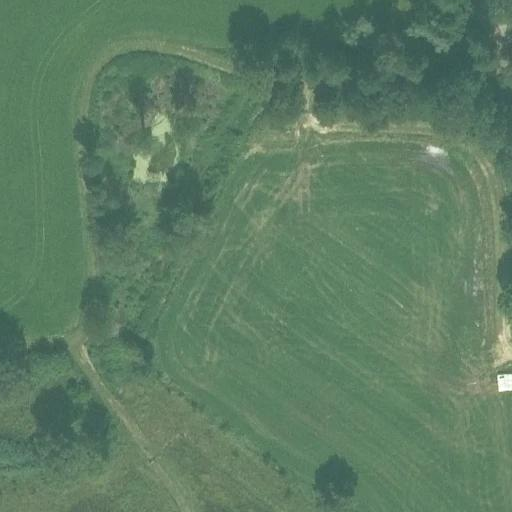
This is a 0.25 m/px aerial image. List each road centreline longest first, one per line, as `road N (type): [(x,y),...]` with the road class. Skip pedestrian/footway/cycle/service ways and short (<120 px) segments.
road 1 (track): [(305,80),(306,114),(319,127),(433,131),(478,153),(495,199),(499,337),(511,354)]
road 2 (track): [(305,80),(422,74),(455,54),(481,11)]
